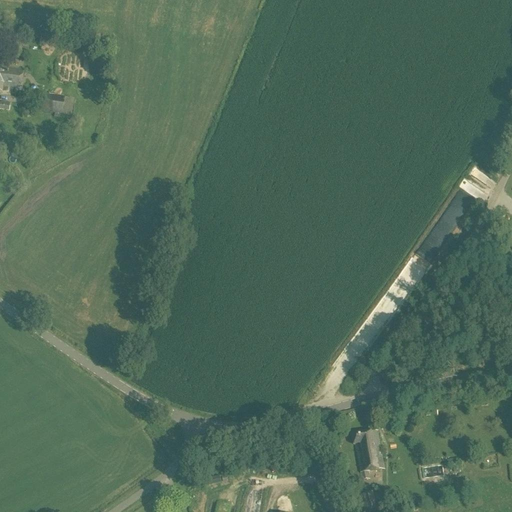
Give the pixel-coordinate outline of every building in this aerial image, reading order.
[(25,54),(28,32),(18,30),(15,47),(6,46),(5,51),(25,54)] [(54,46),(55,33),(40,32),(39,45),(54,46)] [(20,91),(22,71),(0,68),(0,93),(1,94),(2,89),(20,91)] [(61,115),(64,97),(42,94),(40,112),(61,115)] [(0,110),(9,111),(10,105),(0,103),(0,110)] [(478,168),(473,175),(493,191),(498,184),(478,168)] [(381,448),(378,432),(351,436),(352,446),(355,445),(359,474),(384,470),(381,452),(383,451),(383,448),(381,448)] [(362,511),(373,511),(383,510),(378,492),(359,496),(362,511)]
